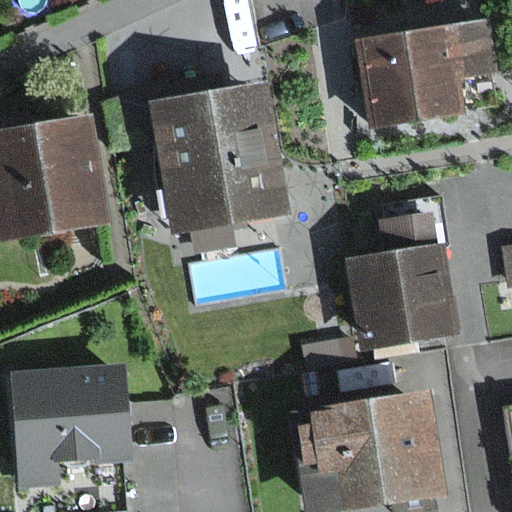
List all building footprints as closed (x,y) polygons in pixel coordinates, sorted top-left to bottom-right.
[(441,23),(330,40),(345,136),(456,119),(441,23)] [(246,72),(131,96),(156,215),(271,191),(246,72)] [(82,110),(0,124),(0,230),(100,214),(82,110)] [(385,254),(348,259),(363,349),(461,334),(446,243),(437,244),(432,213),(380,221),(385,254)] [(124,364),(9,372),(17,490),(60,487),(59,465),(131,460),(124,364)] [(434,400),(282,423),(296,511),(349,511),(449,497),(434,400)] [(511,407),(503,409),(511,468),(511,407)]
